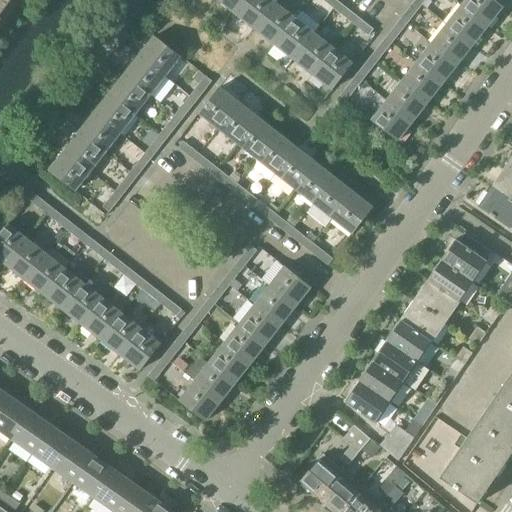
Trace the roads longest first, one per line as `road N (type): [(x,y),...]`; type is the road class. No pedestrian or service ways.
road 1 (residential): [(354,303),(511,73)]
road 2 (residential): [(221,486),(0,330)]
road 3 (residential): [(472,511),(414,468),(511,327)]
road 4 (residential): [(221,486),(354,303)]
road 5 (residential): [(354,303),(240,221)]
